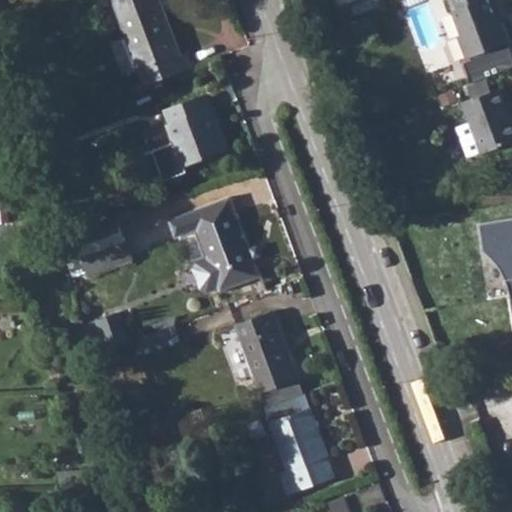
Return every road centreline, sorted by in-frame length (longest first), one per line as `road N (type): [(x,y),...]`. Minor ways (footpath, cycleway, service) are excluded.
road 1 (residential): [(289,54),(251,83),(413,511)]
road 2 (secondary): [(458,511),(289,54)]
road 3 (track): [(116,511),(0,114)]
